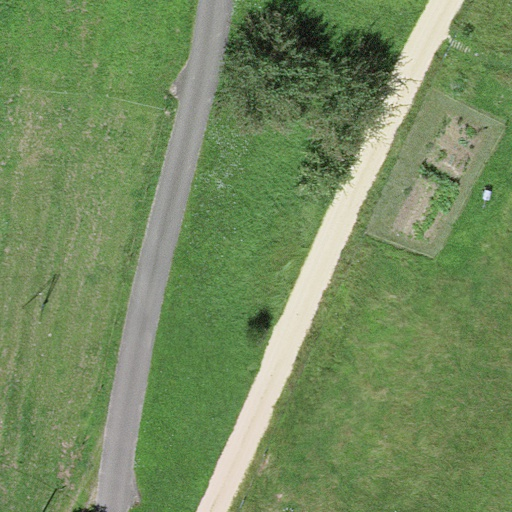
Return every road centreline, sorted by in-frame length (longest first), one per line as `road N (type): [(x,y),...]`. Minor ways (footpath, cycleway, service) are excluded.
road 1 (track): [(204,511),(345,191),(446,0)]
road 2 (unclassified): [(111,511),(114,437),(216,0)]
